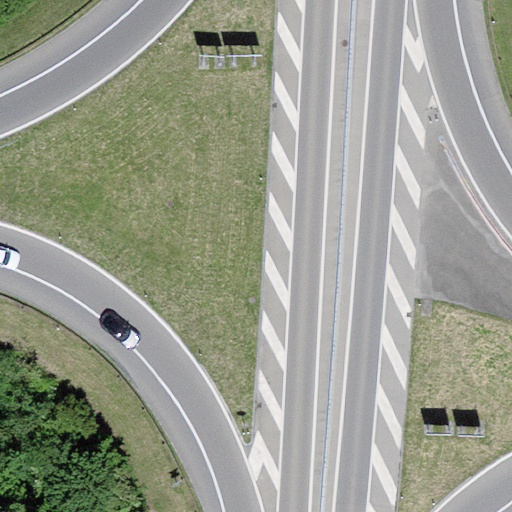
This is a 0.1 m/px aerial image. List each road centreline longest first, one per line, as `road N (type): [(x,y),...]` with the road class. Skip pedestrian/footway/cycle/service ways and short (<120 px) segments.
road 1 (motorway): [(352,511),(397,0)]
road 2 (motorway): [(320,0),(288,511)]
road 3 (motorway): [(0,251),(76,283),(139,333),(195,404),(244,511)]
road 4 (motorway): [(511,201),(456,89),(435,0)]
road 5 (motorway): [(164,0),(92,61),(0,113)]
